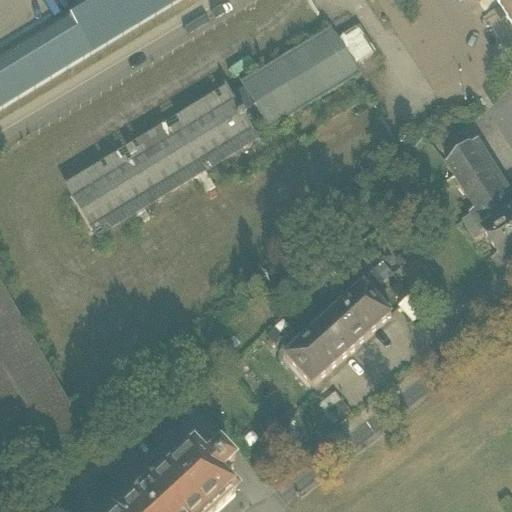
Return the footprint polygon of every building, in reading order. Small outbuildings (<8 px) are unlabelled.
[(103,0),(0,63),(0,111),(184,0),(103,0)] [(511,0),(495,0),(500,8),(511,0)] [(511,0),(500,8),(511,27),(511,0)] [(329,34),(239,90),(242,94),(230,101),(224,91),(62,190),(96,243),(256,145),(252,137),(264,130),(266,133),(355,78),(356,78),(351,70),(371,57),(355,30),(334,42),(329,34)] [(511,190),(483,144),(471,152),(484,172),(502,201),(508,197),(511,203),(511,190)] [(447,166),(460,187),(484,172),(471,152),(468,148),(447,166)] [(374,156),(359,169),(366,179),(382,166),(374,156)] [(478,215),(473,219),(485,239),(500,263),(493,267),(498,275),(511,265),(511,203),(508,197),(502,201),(484,172),(460,187),(478,215)] [(476,245),(485,239),(473,219),(463,225),(476,245)] [(364,290),(330,320),(357,351),(391,320),(364,290)] [(0,291),(0,459),(8,474),(78,434),(11,311),(0,291)] [(314,389),(357,351),(330,320),(287,359),(314,389)] [(335,396),(320,409),(338,429),(353,416),(335,396)] [(211,511),(233,491),(223,480),(234,470),(215,449),(202,461),(188,446),(141,490),(138,486),(124,499),(126,502),(115,511),(211,511)]
